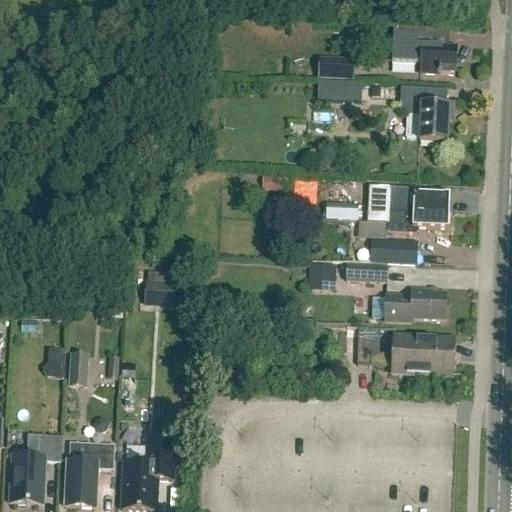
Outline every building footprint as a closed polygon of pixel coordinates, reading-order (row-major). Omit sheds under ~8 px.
[(395,31),(393,67),(422,68),(421,77),(455,78),(456,51),(419,49),(419,45),(425,45),(426,32),(395,31)] [(353,83),(354,65),(320,64),(319,82),(353,83)] [(362,106),(363,85),(319,83),(318,104),(362,106)] [(453,127),(454,110),(425,109),(426,93),(403,92),(402,117),(409,117),(408,141),(420,142),(420,145),(448,147),(449,127),(453,127)] [(323,167),(332,175),(341,163),(332,156),(323,167)] [(265,182),(264,195),(286,196),(286,184),(265,182)] [(388,227),(389,213),(450,216),(451,200),(419,198),(420,192),(369,190),(367,226),(388,227)] [(329,207),(328,221),(358,222),(358,208),(329,207)] [(449,233),(450,216),(389,213),(388,227),(388,236),(418,237),(418,231),(449,233)] [(418,245),(371,242),(370,266),(417,269),(418,245)] [(336,284),(336,269),(311,268),(311,284),(336,284)] [(386,287),(387,270),(345,268),(345,285),(386,287)] [(145,307),(173,309),(174,290),(146,288),(145,307)] [(371,322),(386,323),(386,325),(413,326),(413,323),(446,324),(447,298),(432,298),(432,295),(413,294),(413,310),(402,309),(402,300),(387,300),(387,303),(372,302),(371,322)] [(357,333),(357,357),(360,357),(371,358),(381,358),(383,334),(357,333)] [(357,357),(357,370),(393,372),(393,376),(393,379),(435,381),(435,378),(436,361),(410,360),(410,342),(396,341),(395,359),(381,358),(371,358),(360,357),(357,357)] [(436,361),(435,378),(452,378),(454,343),(432,342),(431,343),(410,342),(410,360),(436,361)] [(60,383),(63,382),(65,353),(49,352),(47,368),(42,371),(42,376),(47,381),(54,382),(56,383),(60,383)] [(87,392),(89,358),(70,357),(68,391),(87,392)] [(118,382),(119,361),(110,361),(109,382),(118,382)] [(123,367),(122,381),(133,381),(133,368),(123,367)] [(127,466),(124,466),(122,511),(156,511),(157,484),(173,485),(175,440),(147,439),(147,450),(146,467),(127,466)] [(61,467),(62,442),(29,440),(28,461),(13,460),(10,508),(43,510),(45,466),(61,467)] [(113,475),(114,450),(71,447),(70,466),(68,466),(65,511),(87,511),(95,511),(98,474),(113,475)] [(128,450),(127,466),(146,467),(147,450),(128,450)]
